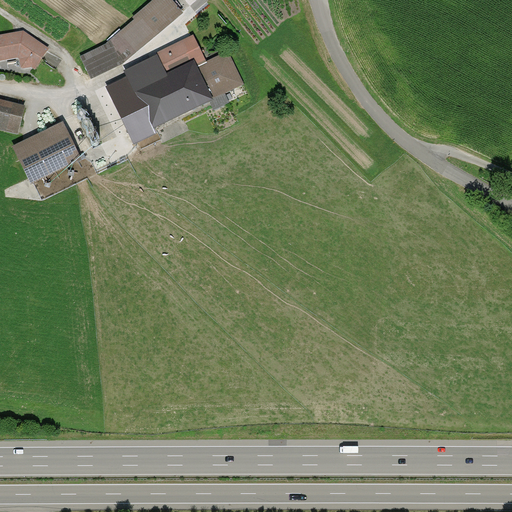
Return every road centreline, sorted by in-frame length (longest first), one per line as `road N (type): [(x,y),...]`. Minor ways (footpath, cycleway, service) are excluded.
road 1 (motorway): [(0,494),(511,493)]
road 2 (motorway): [(511,461),(0,461)]
road 3 (track): [(317,0),(351,82),(383,123),(511,205)]
